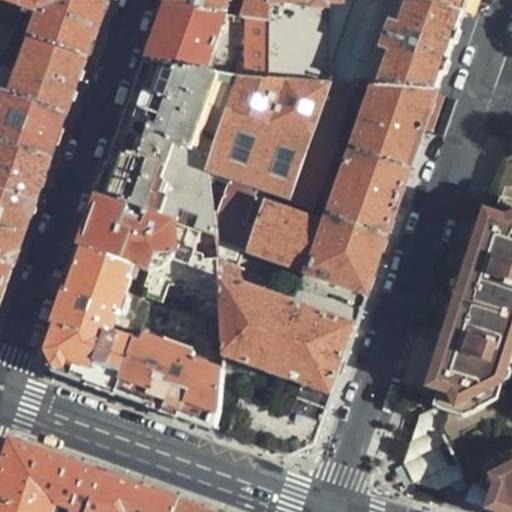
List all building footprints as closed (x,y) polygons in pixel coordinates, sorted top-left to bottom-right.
[(0,0),(22,8),(24,0),(0,0)] [(24,0),(22,8),(38,14),(45,8),(48,13),(41,17),(34,41),(86,60),(108,0),(24,0)] [(227,0),(170,0),(167,10),(222,16),(227,0)] [(245,19),(267,21),(268,0),(248,0),(242,18),(245,19)] [(376,90),(437,97),(456,43),(465,16),(420,0),(268,0),(267,21),(266,79),(335,86),(355,88),(376,90)] [(470,0),(420,0),(465,16),(470,0)] [(222,16),(167,10),(161,26),(148,65),(206,72),(227,16),(222,16)] [(245,76),(266,79),(267,21),(245,19),(245,76)] [(0,49),(7,52),(14,32),(0,26),(0,49)] [(77,86),(86,60),(34,41),(30,39),(19,73),(2,67),(7,52),(0,49),(0,90),(6,93),(67,115),(77,86)] [(206,72),(148,65),(145,72),(121,139),(101,197),(215,239),(212,176),(254,191),(293,204),(316,142),(335,86),(266,79),(245,76),(206,72)] [(355,88),(335,86),(316,142),(334,148),(355,88)] [(352,154),(409,174),(418,151),(437,97),(376,90),(352,154)] [(0,140),(51,158),(59,137),(67,115),(6,93),(0,107),(0,140)] [(0,187),(37,201),(40,192),(51,158),(0,140),(0,187)] [(334,148),(316,142),(293,204),(313,212),(334,148)] [(331,218),(387,238),(398,206),(409,174),(352,154),(341,150),(334,169),(346,173),(331,218)] [(511,511),(511,152),(496,199),(507,203),(502,217),(487,213),(438,358),(428,389),(441,393),(436,408),(446,411),(440,428),(462,479),(478,485),(474,495),(486,499),(480,511),(511,511)] [(212,176),(215,239),(216,262),(234,269),(240,251),(366,297),(374,273),(387,238),(331,218),(318,250),(308,246),(315,225),(263,205),(255,228),(243,224),(254,191),(212,176)] [(0,226),(24,235),(27,228),(37,201),(0,187),(0,226)] [(215,239),(101,197),(95,214),(82,250),(152,275),(146,290),(152,292),(149,301),(163,306),(220,326),(216,262),(215,239)] [(0,264),(12,268),(22,242),(24,235),(0,226),(0,264)] [(152,275),(82,250),(47,349),(58,372),(76,379),(131,398),(163,306),(149,301),(152,292),(146,290),(152,275)] [(333,396),(358,324),(241,283),(245,272),(234,269),(216,262),(220,326),(221,356),(245,365),(303,386),(333,396)] [(0,303),(12,268),(0,264),(0,303)] [(163,306),(131,398),(167,411),(217,429),(224,412),(221,356),(220,326),(163,306)] [(325,421),(333,396),(303,386),(296,410),(243,391),(228,433),(293,454),(318,443),(325,421)] [(175,511),(180,500),(93,469),(14,441),(0,483),(0,511),(58,511),(59,511),(61,511),(175,511)] [(213,511),(180,500),(175,511),(213,511)]
